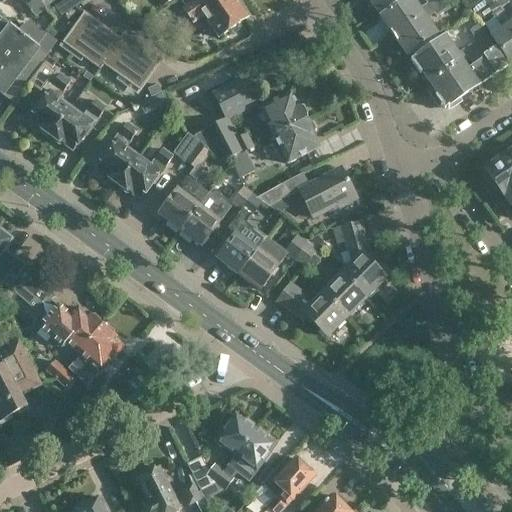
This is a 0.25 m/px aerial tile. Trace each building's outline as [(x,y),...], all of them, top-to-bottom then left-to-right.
[(45,8),(38,0),(0,0),(3,2),(6,0),(21,0),(36,17),(45,8)] [(38,0),(45,8),(54,1),(53,0),(38,0)] [(203,17),(218,39),(247,18),(237,3),(238,3),(235,0),(193,0),(192,1),(193,2),(182,9),(193,24),(203,17)] [(368,0),(377,13),(395,0),(368,0)] [(408,23),(409,23),(441,1),(440,0),(424,0),(427,3),(418,9),(412,0),(406,0),(381,18),(391,32),(390,33),(391,34),(408,23)] [(484,0),(482,1),(475,6),(482,17),(490,12),(501,30),(491,37),(510,65),(511,63),(511,25),(507,18),(501,10),(494,0),(484,0)] [(509,4),(505,0),(494,0),(500,8),(501,10),(509,4)] [(441,1),(409,23),(408,23),(391,34),(396,42),(397,41),(407,56),(437,36),(425,19),(434,13),(437,17),(447,10),(441,1)] [(103,65),(121,40),(120,39),(105,29),(84,13),(67,37),(79,45),(74,52),(83,59),(100,71),(103,66),(103,65)] [(31,80),(49,57),(0,18),(0,94),(3,96),(10,87),(19,95),(28,84),(31,80)] [(461,62),(472,54),(490,42),(478,25),(469,32),(475,41),(456,54),(445,38),(411,61),(420,74),(422,73),(429,84),(461,62)] [(161,61),(140,46),(124,34),(120,39),(121,40),(103,65),(103,66),(118,76),(128,83),(133,76),(144,85),(161,61)] [(494,48),(490,42),(472,54),(478,63),(467,71),(461,62),(429,84),(433,89),(430,91),(434,97),(433,98),(434,99),(434,98),(440,107),(440,108),(443,107),(446,108),(448,110),(449,109),(448,109),(460,101),(461,103),(462,102),(460,99),(507,67),(494,48)] [(57,63),(49,57),(31,80),(28,84),(40,93),(48,82),(49,83),(56,72),(52,70),(57,63)] [(45,136),(49,135),(51,136),(71,109),(58,100),(71,83),(60,75),(53,86),(54,87),(50,93),(47,91),(40,102),(42,103),(31,119),(38,124),(37,126),(39,128),(40,132),(45,136)] [(226,120),(227,120),(257,104),(244,79),(213,95),(226,120)] [(161,94),(157,85),(147,90),(151,98),(161,94)] [(170,103),(164,92),(161,94),(151,98),(139,104),(144,115),(170,103)] [(274,137),(306,121),(305,119),(307,114),(304,107),(298,107),(297,105),(296,105),(290,94),(260,110),(274,137)] [(95,101),(83,118),(71,109),(51,136),(53,138),(53,141),(59,145),(62,145),(64,146),(66,145),(73,150),(85,135),(87,136),(95,126),(93,124),(97,118),(98,120),(106,109),(95,101)] [(226,120),(193,136),(220,164),(228,159),(243,151),(237,139),(227,120),(226,120)] [(274,137),(287,164),(318,148),(313,137),(314,137),(313,135),(315,130),(312,123),(306,123),(306,121),(274,137)] [(112,184),(116,184),(118,185),(138,158),(125,149),(138,132),(127,124),(119,135),(121,136),(117,142),(115,140),(107,151),(109,152),(98,168),(105,173),(104,175),(106,177),(107,180),(112,184)] [(187,133),(172,153),(184,162),(197,144),(198,142),(187,133)] [(237,139),(243,151),(244,152),(252,148),(246,135),(237,139)] [(184,162),(196,170),(208,152),(197,144),(184,162)] [(162,150),(150,167),(138,158),(118,185),(120,186),(120,190),(126,194),(129,193),(132,195),(133,193),(141,199),(152,183),(154,185),(162,175),(160,173),(164,167),(166,168),(173,158),(162,150)] [(253,171),(244,152),(243,151),(228,159),(238,179),(253,171)] [(487,173),(503,195),(511,188),(511,151),(488,168),(487,173)] [(341,170),(309,186),(299,192),(313,218),(355,196),(341,170)] [(187,177),(159,215),(168,222),(167,224),(177,231),(178,230),(180,231),(208,193),(187,177)] [(253,193),(243,186),(230,203),(240,211),(253,193)] [(282,186),(259,198),(263,201),(262,203),(269,209),(289,198),(282,186)] [(511,188),(503,195),(511,208),(511,188)] [(208,193),(180,231),(182,232),(181,234),(191,241),(192,240),(201,247),(231,208),(220,200),(219,201),(208,193)] [(235,235),(217,259),(227,266),(226,267),(236,275),(237,273),(238,275),(256,251),(265,238),(254,230),(246,224),(245,223),(247,220),(239,213),(227,229),(235,235)] [(366,298),(386,279),(366,259),(370,255),(361,223),(334,231),(338,245),(345,243),(348,252),(350,251),(353,264),(343,274),(366,298)] [(0,286),(2,284),(11,290),(37,278),(24,267),(24,266),(8,255),(6,258),(1,254),(10,241),(9,240),(8,236),(2,232),(0,231),(0,286)] [(297,233),(284,252),(296,260),(308,243),(308,242),(297,233)] [(238,275),(240,276),(239,277),(249,285),(250,283),(260,291),(287,254),(265,238),(256,251),(238,275)] [(318,238),(312,244),(323,255),(329,249),(318,238)] [(308,243),(296,260),(305,266),(310,261),(316,265),(323,256),(308,243)] [(346,318),(366,298),(343,274),(322,295),(346,318)] [(11,290),(32,309),(56,298),(34,279),(11,290)] [(277,303),(303,322),(307,318),(327,337),(346,318),(322,295),(312,305),(305,300),(307,297),(290,285),(277,303)] [(100,326),(100,321),(94,315),(89,316),(87,315),(86,316),(78,308),(70,317),(58,306),(39,328),(62,347),(65,343),(78,354),(101,327),(100,326)] [(78,354),(101,374),(123,348),(115,340),(116,339),(114,338),(114,333),(108,327),(103,328),(101,327),(78,354)] [(33,380),(36,379),(18,343),(0,352),(0,424),(0,425),(11,419),(10,417),(25,409),(19,397),(38,387),(37,386),(36,386),(33,380)] [(55,380),(63,371),(54,363),(46,372),(55,380)] [(64,387),(72,378),(63,371),(55,380),(64,387)] [(235,457),(255,430),(254,429),(253,426),(247,421),(244,422),(235,415),(223,432),(220,430),(213,440),(235,457)] [(255,431),(228,468),(235,474),(241,467),(240,466),(243,462),(255,472),(275,445),(266,439),(266,435),(261,431),(255,431)] [(201,492),(216,484),(224,473),(214,466),(209,474),(201,459),(188,465),(201,492)] [(273,482),(267,489),(278,500),(269,510),(271,511),(281,511),(314,477),(306,469),(305,466),(301,462),(298,461),(295,459),(273,482)] [(143,473),(142,476),(137,479),(148,501),(141,504),(145,511),(177,511),(180,511),(158,468),(152,471),(148,470),(143,473)] [(224,473),(216,484),(225,491),(233,480),(224,473)] [(192,486),(182,491),(189,506),(195,502),(199,511),(204,511),(208,510),(202,499),(200,500),(192,486)] [(316,511),(347,511),(343,507),(343,504),(339,500),(336,499),(333,496),(316,511)] [(106,511),(99,499),(87,505),(84,503),(78,506),(78,510),(74,511),(106,511)]
